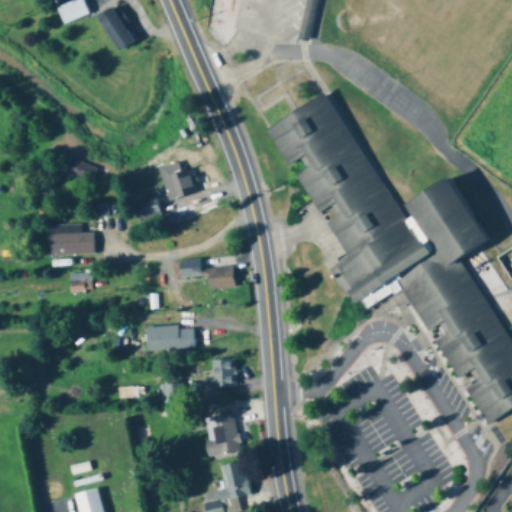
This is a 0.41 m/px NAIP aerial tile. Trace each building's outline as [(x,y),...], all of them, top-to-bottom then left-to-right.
[(75,0),(56,9),(63,26),(88,15),(81,0),(75,0)] [(304,0),(304,2),(289,0),(283,0),(282,10),(303,13),(304,0),(319,0),(321,0),(304,0)] [(305,0),(317,0),(308,42),(297,39),(305,0)] [(95,18),(118,52),(135,40),(111,7),(95,18)] [(443,176),(484,239),(455,259),(511,345),(511,405),(487,422),(396,284),(355,311),(325,266),(346,252),(265,129),(323,90),(399,205),(443,176)] [(61,175),(92,184),(96,168),(66,159),(61,175)] [(174,199),(193,195),(188,169),(169,173),(174,199)] [(161,217),(153,196),(135,203),(143,223),(161,217)] [(81,226),(48,226),(48,256),(95,256),(95,233),(81,233),(81,226)] [(234,289),(233,267),(201,269),(200,261),(173,262),(174,280),(207,278),(207,290),(234,289)] [(69,293),(92,293),(92,275),(69,275),(69,293)] [(194,350),(194,326),(145,327),(146,350),(194,350)] [(235,388),(235,359),(212,359),(212,388),(235,388)] [(211,416),(215,456),(239,453),(235,414),(211,416)] [(249,496),(243,462),(218,467),(224,501),(249,496)] [(74,495),(78,511),(101,511),(96,490),(74,495)] [(221,511),(221,508),(216,509),(215,503),(204,506),(206,511),(221,511)]
